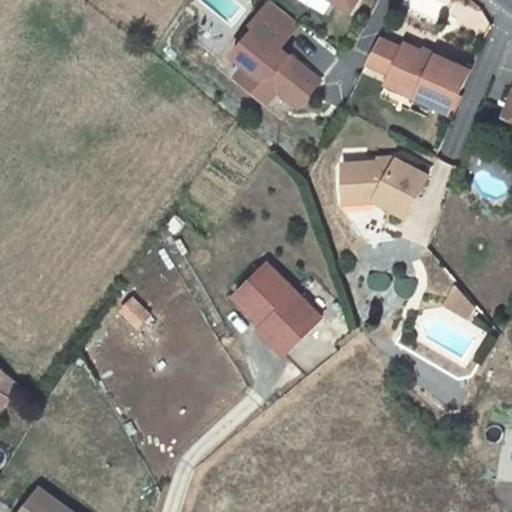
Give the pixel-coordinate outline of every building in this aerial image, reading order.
[(276,0),(268,0),(252,21),(256,25),(235,51),(248,61),(262,72),(253,84),(271,98),(281,86),(303,102),(323,75),(282,43),(301,19),(276,0)] [(369,56),(375,59),(388,34),(381,31),(369,56)] [(391,67),(380,89),(411,104),(417,91),(453,108),(473,67),(436,49),(435,51),(406,37),(404,42),(388,34),(375,59),(391,67)] [(248,61),(239,73),(253,84),(262,72),(248,61)] [(385,182),(386,189),(411,201),(435,162),(404,145),(401,150),(350,154),(354,185),(385,182)] [(385,182),(354,185),(355,193),(386,189),(385,182)] [(266,327),(272,322),(299,349),(326,320),(272,265),(239,299),(266,327)] [(478,312),(486,300),(464,277),(452,295),(478,312)] [(262,332),(290,358),(299,349),(272,322),(266,327),(262,332)] [(0,365),(0,392),(7,396),(17,380),(0,365)] [(90,511),(45,480),(20,511),(90,511)]
